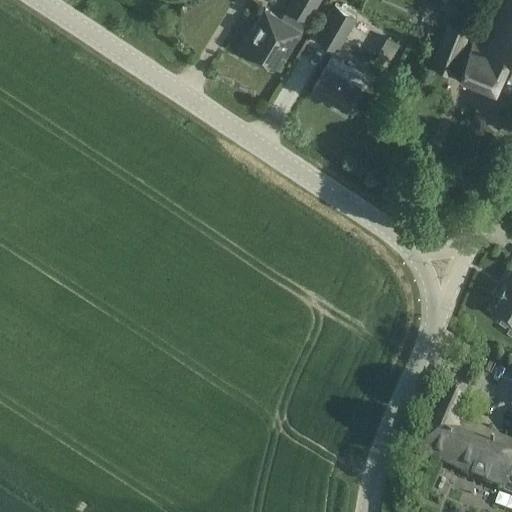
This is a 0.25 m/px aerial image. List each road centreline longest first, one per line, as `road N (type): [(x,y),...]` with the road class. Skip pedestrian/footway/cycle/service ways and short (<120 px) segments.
road 1 (tertiary): [(407,246),(39,0)]
road 2 (tertiary): [(366,511),(383,441),(432,315)]
